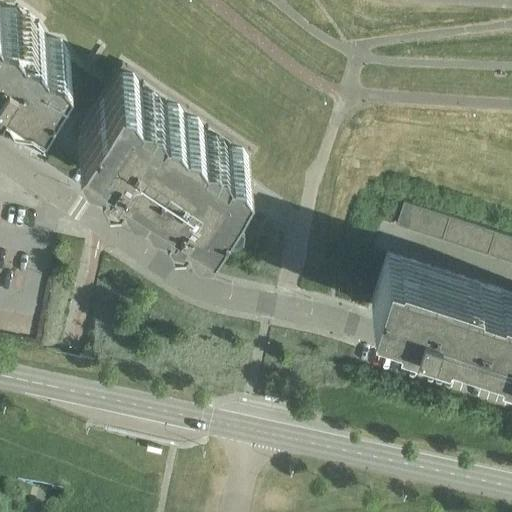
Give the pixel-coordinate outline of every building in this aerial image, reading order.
[(0,76),(14,86),(18,79),(22,82),(28,83),(43,92),(70,53),(69,52),(61,39),(46,37),(38,23),(23,21),(16,8),(1,5),(0,4),(0,76)] [(80,122),(94,131),(91,135),(105,157),(117,159),(163,190),(169,201),(195,205),(197,202),(211,211),(253,149),(122,60),(80,122)] [(396,222),(408,226),(415,203),(403,199),(396,222)] [(408,226),(419,230),(426,207),(415,203),(408,226)] [(419,230),(430,233),(438,211),(426,207),(419,230)] [(430,233),(442,237),(449,214),(438,211),(430,233)] [(442,237),(453,241),(461,218),(449,214),(442,237)] [(453,241),(465,245),(472,222),(461,218),(453,241)] [(465,245),(476,248),(483,225),(472,222),(465,245)] [(476,248),(487,252),(495,229),(483,225),(476,248)] [(487,252),(499,256),(506,233),(495,229),(487,252)] [(499,256),(510,259),(511,253),(511,234),(506,233),(499,256)] [(511,292),(386,251),(371,298),(413,312),(410,323),(428,329),(432,318),(511,343),(511,351),(511,356),(511,292)]
